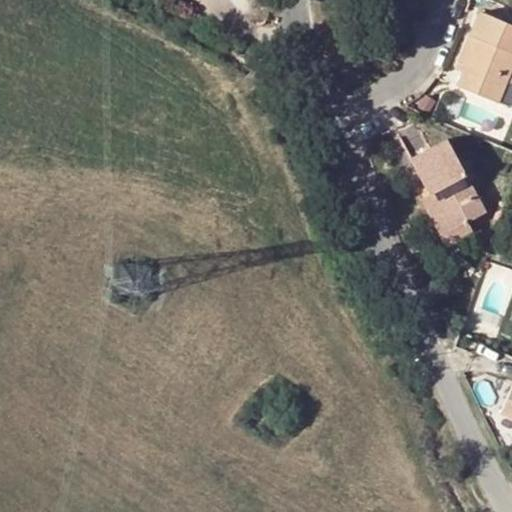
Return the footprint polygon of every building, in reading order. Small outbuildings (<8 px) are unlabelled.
[(511,61),(511,26),(477,11),(467,35),(473,38),(463,64),(454,85),(494,102),(511,61)] [(463,64),(473,38),(467,35),(456,61),(463,64)] [(468,95),(458,119),(496,134),(506,111),(468,95)] [(482,211),(443,138),(406,158),(426,196),(445,231),(464,221),(482,211)] [(464,221),(445,231),(426,196),(417,200),(441,246),(469,231),(464,221)] [(121,264),(117,296),(148,301),(152,267),(121,264)] [(511,384),(507,383),(494,413),(511,421),(511,384)]
